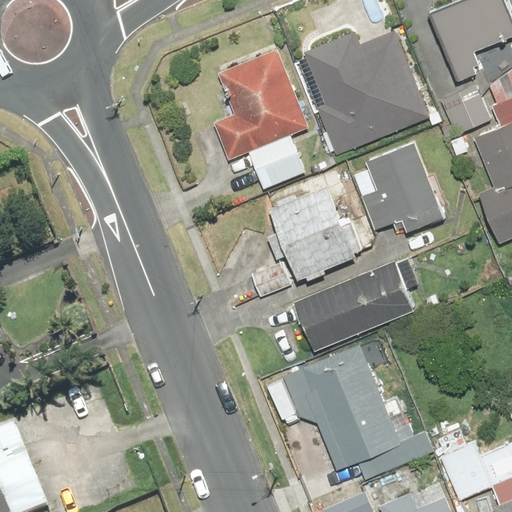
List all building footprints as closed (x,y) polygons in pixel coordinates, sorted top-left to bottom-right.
[(511,31),(498,0),(458,0),(425,15),(454,82),(479,71),(472,55),(511,37),(511,31)] [(353,35),(303,55),(324,108),(318,111),(335,155),(428,119),(393,30),(357,45),(353,35)] [(278,52),(219,73),(234,115),(213,123),(225,159),(306,129),(278,52)] [(473,138),(494,189),(474,197),(493,245),(511,237),(511,71),(484,82),(493,104),(487,107),(496,129),(473,138)] [(490,122),(477,88),(440,103),(453,136),(490,122)] [(302,175),(288,140),(248,157),(263,191),(302,175)] [(440,219),(411,144),(365,162),(377,192),(361,198),(373,230),(397,221),(402,233),(440,219)] [(258,297),(294,283),(351,260),(349,254),(365,248),(353,218),(340,224),(325,187),(266,210),(286,261),(249,276),(258,297)] [(412,264),(396,270),(394,264),(291,304),(310,354),(413,313),(404,289),(419,283),(412,264)] [(298,419),(313,421),(334,472),(357,463),(365,482),(433,453),(424,431),(398,442),(389,420),(405,413),(397,394),(380,401),(356,344),(280,376),(298,419)] [(511,375),(496,383),(511,418),(511,375)] [(0,511),(37,511),(48,508),(13,423),(0,428),(0,511)] [(437,457),(457,502),(474,495),(511,478),(511,443),(482,457),(477,444),(466,449),(458,431),(438,440),(444,454),(437,457)] [(511,511),(511,478),(474,495),(481,511),(511,511)] [(450,511),(439,482),(378,506),(380,511),(450,511)] [(370,511),(362,493),(318,511),(370,511)]
